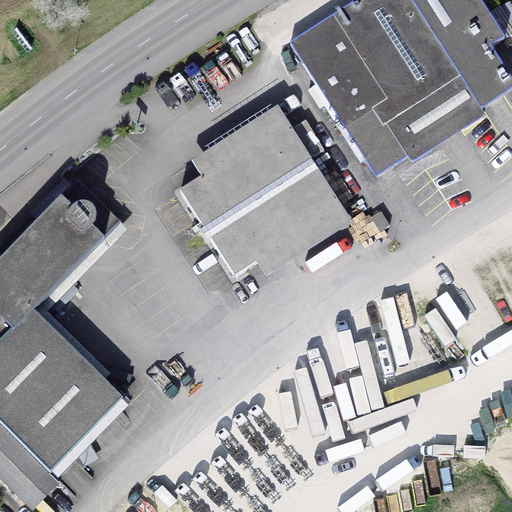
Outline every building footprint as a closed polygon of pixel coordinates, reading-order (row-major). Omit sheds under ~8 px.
[(511,90),(511,87),(481,39),(472,25),(486,16),(475,0),(359,0),(288,46),(374,179),(405,159),(384,127),(458,79),(479,112),(511,90)] [(232,279),(340,210),(285,125),(178,194),(198,226),(189,231),(193,237),(198,234),(205,245),(209,242),(232,279)] [(0,427),(48,475),(120,402),(31,314),(118,225),(76,184),(59,201),(59,200),(0,258),(0,427)] [(377,234),(387,228),(378,214),(369,220),(377,234)] [(54,486),(0,431),(0,479),(30,510),(54,486)]
